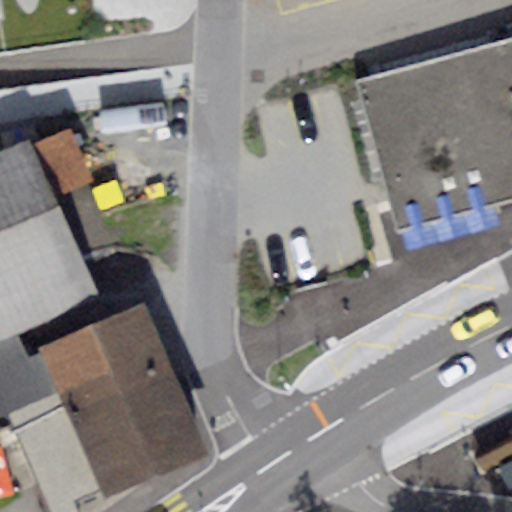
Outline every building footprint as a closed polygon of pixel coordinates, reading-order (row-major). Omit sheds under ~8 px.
[(511,200),(511,42),(352,87),(393,234),(511,200)] [(65,124),(0,151),(0,326),(96,286),(55,190),(88,176),(65,124)] [(62,394),(9,417),(49,511),(83,511),(79,501),(201,449),(142,310),(44,352),(62,394)] [(18,332),(0,339),(0,420),(9,417),(62,394),(44,352),(29,358),(18,332)] [(473,440),(434,462),(444,480),(484,458),(473,440)] [(7,447),(0,448),(0,502),(22,496),(7,447)]
